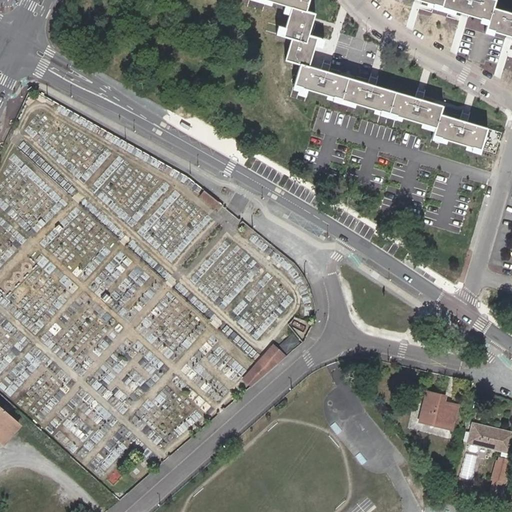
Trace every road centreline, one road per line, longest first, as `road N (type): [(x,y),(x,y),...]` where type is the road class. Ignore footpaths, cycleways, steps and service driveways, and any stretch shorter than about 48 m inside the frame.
road 1 (residential): [(344,333),(133,511)]
road 2 (tertiary): [(163,129),(351,238)]
road 3 (residential): [(356,0),(403,39),(511,100)]
road 4 (residential): [(503,338),(481,363),(344,333)]
road 5 (tertiary): [(19,59),(163,129)]
road 6 (residential): [(511,161),(461,310)]
road 7 (tertiary): [(351,238),(461,310)]
